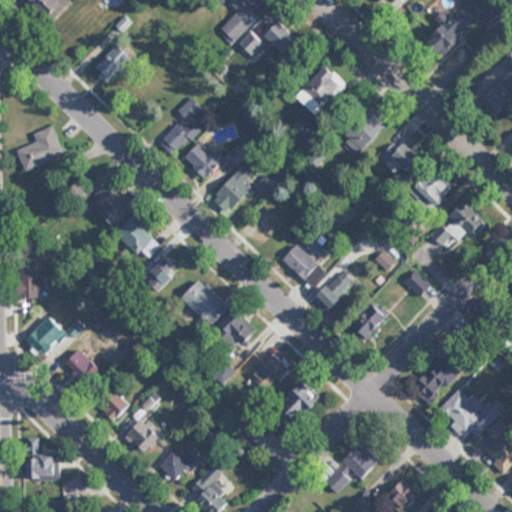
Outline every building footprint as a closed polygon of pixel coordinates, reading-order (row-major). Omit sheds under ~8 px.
[(27,0),(56,22),(72,0),(71,0),(27,0)] [(236,41),(255,22),(250,16),(262,4),(257,0),(230,0),(240,10),(222,27),(236,41)] [(469,0),(467,2),(477,13),(488,3),(485,0),(469,0)] [(440,25),(437,39),(463,44),(468,16),(452,13),(449,27),(440,25)] [(266,36),(289,57),(304,41),(281,19),(266,36)] [(248,50),(258,40),(252,33),(241,43),(248,50)] [(96,66),(111,80),(134,57),(120,42),(96,66)] [(308,86),(329,107),(350,85),(330,65),(308,86)] [(503,111),(511,101),(511,87),(504,80),(488,97),(503,111)] [(164,142),(177,155),(202,128),(193,120),(204,108),(193,97),(181,110),(188,115),(164,142)] [(391,125),(374,104),(347,127),(363,147),(391,125)] [(36,133),(40,142),(21,149),(28,169),(67,156),(56,126),(36,133)] [(392,143),(381,155),(390,163),(394,158),(409,171),(422,158),(404,141),(398,149),(392,143)] [(187,156),(207,178),(229,159),(217,146),(209,153),(201,143),(187,156)] [(246,182),(252,177),(244,168),(215,198),(231,214),(254,190),(246,182)] [(432,199),(455,190),(448,173),(424,182),(432,199)] [(111,221),(130,203),(115,186),(95,204),(111,221)] [(489,223),(465,200),(453,213),(476,236),(489,223)] [(165,244),(135,215),(118,233),(148,261),(165,244)] [(285,257),(314,286),(328,271),(300,243),(285,257)] [(189,275),(170,256),(155,271),(175,290),(189,275)] [(22,265),(22,296),(50,296),(50,275),(40,275),(40,265),(22,265)] [(344,270),(316,298),(330,313),(358,284),(344,270)] [(184,298),(212,326),(230,307),(202,279),(184,298)] [(355,324),(370,339),(394,316),(379,300),(355,324)] [(238,343),(242,339),(248,345),(261,331),(239,309),(221,326),(238,343)] [(66,331),(50,316),(26,341),(42,356),(66,331)] [(80,387),(103,365),(84,345),(61,368),(80,387)] [(270,395),(296,371),(278,352),(252,377),(270,395)] [(466,370),(449,353),(418,384),(435,401),(466,370)] [(282,406),(299,423),(324,398),(307,381),(282,406)] [(132,407),(115,389),(100,404),(116,422),(132,407)] [(482,412),(460,390),(442,408),(456,422),(453,425),(464,435),(472,427),(480,436),(487,428),(497,439),(508,427),(499,418),(504,412),(493,401),(482,412)] [(127,436),(144,455),(161,439),(143,420),(127,436)] [(249,436),(262,448),(275,435),(263,422),(249,436)] [(487,454),(506,473),(511,466),(511,442),(505,435),(487,454)] [(198,460),(182,444),(162,464),(177,480),(198,460)] [(364,479),(383,460),(369,446),(363,452),(356,446),(344,459),(364,479)] [(61,480),(61,454),(28,454),(28,480),(61,480)] [(225,470),(216,462),(189,489),(212,511),(221,511),(232,501),(213,483),(225,470)] [(331,483),(343,490),(350,477),(337,470),(331,483)] [(421,494),(404,478),(389,494),(406,510),(421,494)]
